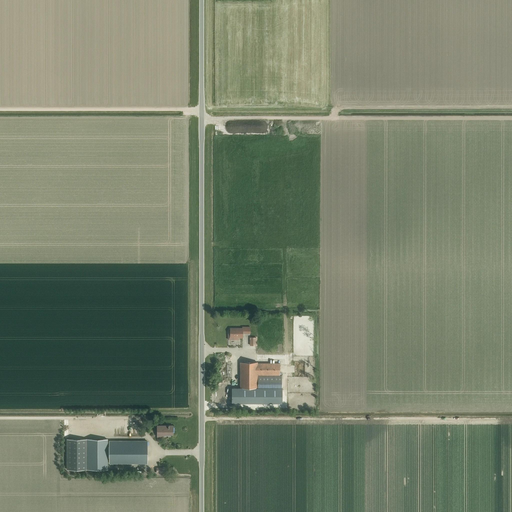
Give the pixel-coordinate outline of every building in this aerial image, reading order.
[(242,338),(242,333),(250,333),(250,327),(242,327),(242,328),(230,328),(230,331),(228,331),(228,340),(238,340),(238,338),(242,338)] [(257,363),(257,362),(240,362),(240,387),(257,387),(257,375),(279,375),(279,363),(257,363)] [(257,375),(257,387),(282,387),(282,375),(279,375),(257,375)] [(280,387),(230,387),(230,402),(280,402),(280,387)] [(173,434),(173,425),(169,425),(168,425),(157,426),(157,437),(163,436),(163,435),(173,434)] [(67,439),(67,469),(87,469),(87,439),(67,439)] [(107,469),(107,439),(87,439),(87,469),(107,469)] [(147,463),(147,441),(109,441),(109,463),(147,463)]
